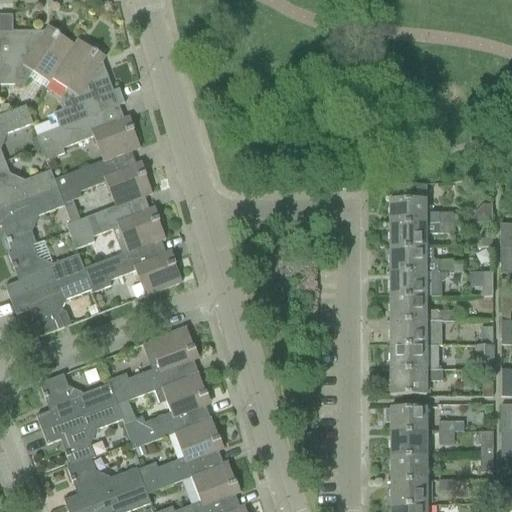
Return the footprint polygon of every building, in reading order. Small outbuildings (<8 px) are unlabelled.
[(12,34),(0,34),(0,86),(24,86),(29,79),(44,89),(48,84),(49,85),(52,81),(52,80),(74,46),(73,46),(58,36),(59,35),(56,33),(52,38),(44,33),(12,33),(12,34)] [(77,41),(73,46),(74,46),(52,80),(52,81),(66,90),(58,102),(62,111),(52,114),(58,129),(58,130),(113,108),(108,96),(113,94),(101,63),(93,58),(97,53),(93,50),(93,52),(77,41)] [(0,117),(8,114),(8,107),(0,106),(0,117)] [(58,130),(58,129),(35,138),(36,140),(39,148),(45,164),(64,156),(61,151),(92,139),(102,163),(102,164),(130,153),(139,150),(132,132),(134,131),(132,128),(127,130),(118,107),(113,108),(58,130)] [(8,114),(0,117),(0,165),(4,164),(0,154),(0,149),(6,137),(32,126),(25,108),(8,114)] [(35,138),(29,140),(32,150),(39,148),(36,140),(35,138)] [(102,163),(54,182),(53,182),(56,191),(62,206),(63,206),(64,208),(63,209),(70,226),(79,222),(72,203),(81,199),(79,194),(105,184),(114,209),(143,198),(151,195),(145,177),(146,177),(144,173),(139,175),(130,153),(102,164),(102,163)] [(4,164),(0,165),(0,212),(56,191),(53,182),(54,182),(50,172),(24,182),(8,176),(4,164)] [(396,187),(396,201),(388,201),(389,226),(447,226),(452,226),(452,215),(424,215),(424,187),(396,187)] [(62,206),(56,191),(0,212),(0,228),(1,228),(11,254),(11,255),(32,247),(32,248),(36,247),(31,234),(38,218),(63,209),(64,208),(63,206),(62,206)] [(79,222),(70,226),(65,228),(75,252),(94,245),(92,240),(117,230),(122,241),(116,243),(121,256),(127,254),(160,242),(164,240),(158,222),(159,222),(157,218),(152,220),(143,198),(114,209),(79,222)] [(490,224),(490,207),(482,207),(472,217),(472,225),(490,224)] [(452,226),(447,226),(389,226),(389,250),(425,250),(424,236),(452,236),(452,226)] [(499,250),(511,250),(511,226),(499,226),(499,250)] [(481,240),(475,246),(475,250),(491,250),(491,240),(481,240)] [(121,256),(83,271),(84,274),(90,291),(91,295),(110,288),(108,283),(134,273),(139,286),(130,289),(135,302),(181,284),(174,266),(175,266),(174,262),(168,264),(160,242),(127,254),(121,256)] [(11,255),(11,254),(7,256),(18,283),(4,288),(10,303),(84,274),(83,271),(78,257),(52,267),(37,260),(32,248),(32,247),(11,255)] [(425,250),(389,250),(389,275),(445,275),(452,275),(452,267),(452,265),(438,265),(438,262),(434,262),(433,260),(432,250),(425,250)] [(511,274),(511,250),(499,250),(500,275),(511,274)] [(90,291),(84,274),(10,303),(15,317),(29,312),(39,339),(63,330),(58,317),(65,301),(90,291)] [(491,274),(480,275),(480,289),(491,289),(491,274)] [(445,275),(389,275),(389,299),(425,299),(439,299),(440,284),(441,284),(445,279),(445,275)] [(499,299),(509,299),(508,282),(499,282),(499,299)] [(425,299),(389,299),(389,323),(425,323),(425,299)] [(499,299),(499,323),(509,323),(509,314),(511,310),(511,299),(509,299),(499,299)] [(439,313),(439,323),(452,323),(452,313),(439,313)] [(425,323),(389,323),(389,348),(440,348),(440,324),(452,324),(452,323),(439,323),(425,323)] [(511,323),(509,323),(499,323),(499,347),(511,347),(511,323)] [(480,329),(480,348),(492,348),(491,329),(480,329)] [(146,360),(153,357),(158,369),(127,381),(125,376),(106,383),(107,387),(108,386),(115,404),(116,407),(117,407),(154,393),(198,376),(189,353),(195,351),(193,347),(192,348),(185,330),(148,344),(142,347),(146,360)] [(440,348),(389,348),(389,349),(385,349),(385,363),(389,363),(389,372),(441,372),(441,371),(437,371),(437,349),(440,349),(440,348)] [(474,348),(473,369),(493,369),(493,348),(492,348),(480,348),(474,348)] [(441,384),(441,372),(389,372),(389,397),(425,397),(425,384),(441,384)] [(511,399),(511,372),(500,372),(500,399),(511,399)] [(63,376),(38,386),(49,413),(35,418),(41,432),(115,404),(108,386),(107,387),(82,396),(67,389),(63,376)] [(158,405),(166,402),(171,414),(145,424),(143,419),(123,427),(133,451),(134,451),(143,448),(174,436),(186,431),(185,430),(211,421),(211,420),(209,421),(201,398),(207,396),(205,393),(204,393),(198,376),(154,393),(158,405)] [(491,385),(481,385),(481,399),(491,399),(491,385)] [(115,404),(41,432),(46,447),(60,442),(69,468),(66,469),(66,470),(94,459),(90,448),(97,432),(123,423),(117,407),(116,407),(115,404)] [(501,434),(510,434),(510,407),(501,407),(501,434)] [(389,409),(389,411),(384,411),(385,424),(389,424),(389,434),(426,434),(426,409),(389,409)] [(155,465),(137,472),(143,488),(146,496),(190,479),(223,466),(222,466),(214,444),(220,441),(218,438),(217,438),(211,421),(185,430),(186,431),(174,436),(183,460),(157,470),(155,465)] [(453,434),(453,424),(437,424),(438,434),(453,434)] [(426,459),(426,434),(389,434),(389,459),(426,459)] [(492,434),(478,434),(478,437),(478,447),(479,447),(492,447),(492,434)] [(143,448),(134,451),(137,459),(146,456),(143,448)] [(511,448),(500,449),(500,459),(510,459),(511,458),(511,448)] [(492,458),(479,458),(479,474),(492,474),(492,458)] [(94,459),(66,470),(76,497),(63,502),(66,511),(79,511),(143,488),(137,472),(136,469),(108,480),(95,474),(91,461),(95,460),(94,459)] [(426,483),(426,459),(389,459),(390,483),(426,483)] [(190,479),(199,504),(177,511),(173,511),(172,509),(164,511),(232,511),(239,509),(231,487),(236,485),(235,482),(234,482),(227,464),(222,466),(223,466),(190,479)] [(426,483),(390,483),(390,507),(426,507),(426,483)] [(438,493),(453,493),(453,483),(438,483),(438,493)] [(146,496),(143,488),(79,511),(134,511),(150,506),(146,496)] [(500,507),(511,507),(511,490),(500,490),(500,507)]
